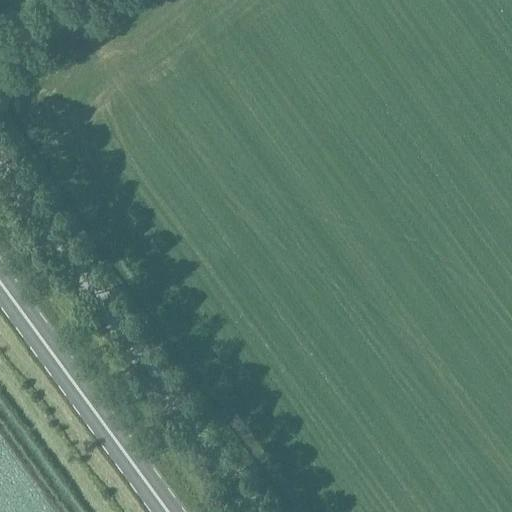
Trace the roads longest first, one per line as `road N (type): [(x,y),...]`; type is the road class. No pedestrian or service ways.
road 1 (unclassified): [(260,511),(0,153)]
road 2 (primary): [(166,511),(0,284)]
